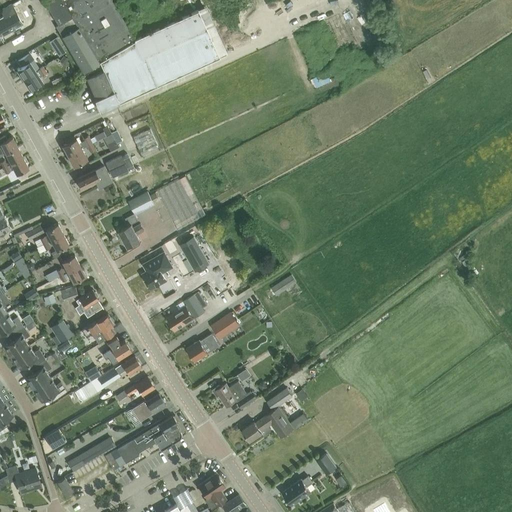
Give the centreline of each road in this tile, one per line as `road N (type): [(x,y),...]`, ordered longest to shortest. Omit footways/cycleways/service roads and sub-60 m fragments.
road 1 (tertiary): [(213,441),(124,300),(0,74)]
road 2 (residential): [(0,367),(28,412),(57,511)]
road 3 (unclassified): [(92,511),(213,441)]
road 4 (unknown): [(184,397),(130,432),(102,433),(64,453)]
